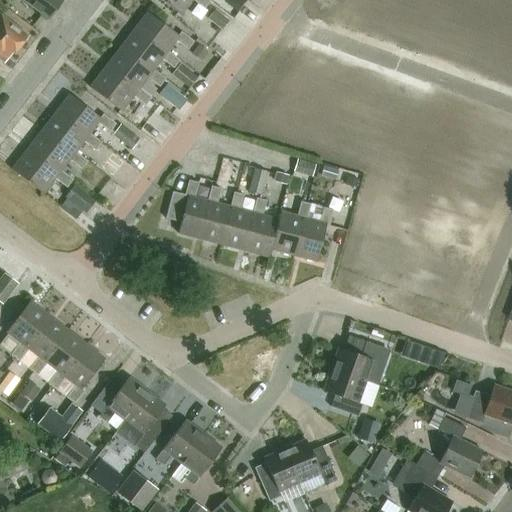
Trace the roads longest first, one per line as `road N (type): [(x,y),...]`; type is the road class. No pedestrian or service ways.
road 1 (residential): [(67,278),(284,0)]
road 2 (residential): [(176,360),(237,414),(250,415),(272,387),(308,301)]
road 3 (residential): [(308,301),(330,299),(511,363)]
road 4 (residential): [(176,360),(308,301)]
road 5 (residential): [(0,109),(85,0)]
road 6 (residential): [(67,278),(176,360)]
